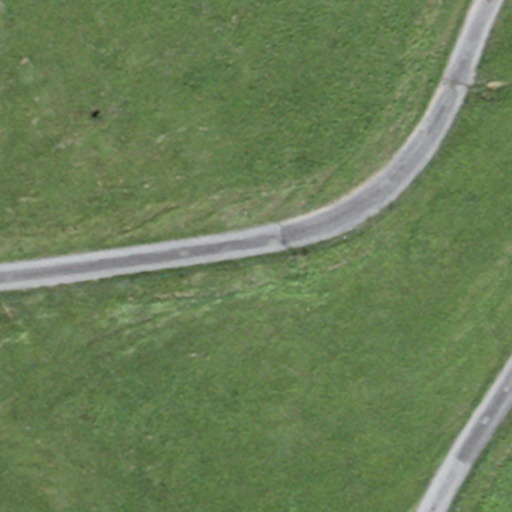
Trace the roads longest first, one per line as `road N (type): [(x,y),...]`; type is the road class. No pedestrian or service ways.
road 1 (track): [(491,0),(432,125),(379,186),(320,228),(248,250),(0,286)]
road 2 (track): [(431,511),(511,382)]
